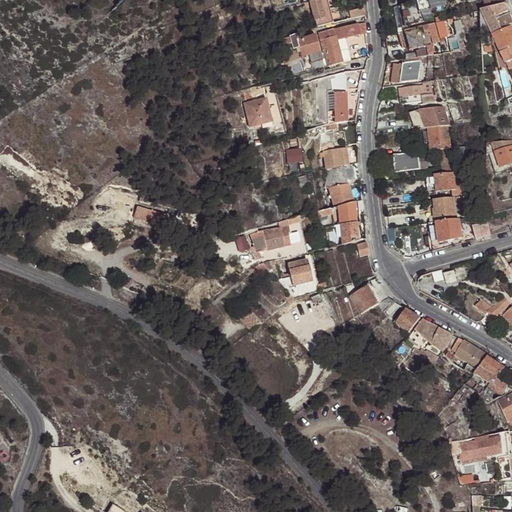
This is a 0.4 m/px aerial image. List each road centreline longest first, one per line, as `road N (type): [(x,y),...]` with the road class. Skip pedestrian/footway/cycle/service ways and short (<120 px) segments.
road 1 (residential): [(0,260),(137,319),(188,357),(334,511)]
road 2 (residential): [(391,275),(380,254),(363,126),(376,63),(372,0)]
road 3 (residential): [(17,511),(36,421),(0,373)]
road 4 (residential): [(511,357),(407,295),(391,275)]
road 5 (residential): [(391,275),(511,239)]
